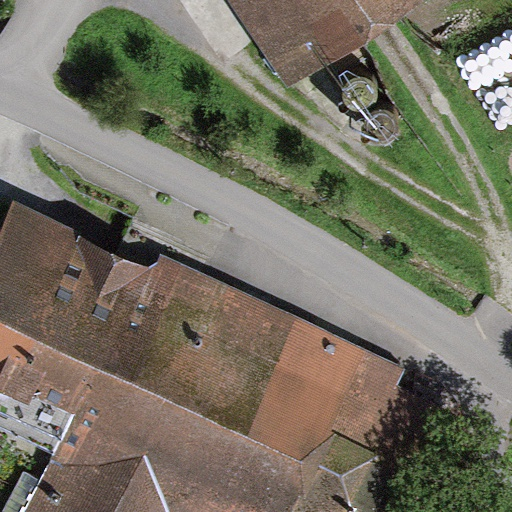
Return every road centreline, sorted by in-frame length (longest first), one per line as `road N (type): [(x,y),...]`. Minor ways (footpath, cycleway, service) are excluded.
road 1 (unclassified): [(0,92),(230,202),(511,367)]
road 2 (track): [(486,511),(511,374)]
